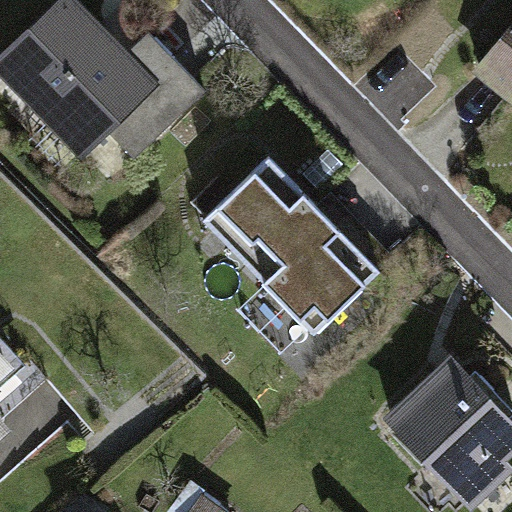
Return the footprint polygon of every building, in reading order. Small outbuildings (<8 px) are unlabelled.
[(106,36),(74,4),(0,77),(0,78),(92,170),(120,142),(146,168),(212,102),(154,44),(134,64),(106,36)] [(511,43),(479,83),(500,100),(511,110),(511,43)] [(308,332),(375,267),(317,207),(260,149),(193,214),(308,332)] [(0,388),(21,370),(0,345),(0,449),(16,436),(0,417),(0,388)] [(511,412),(505,406),(458,354),(387,418),(472,511),(511,475),(511,462),(510,460),(511,458),(511,412)] [(191,511),(236,511),(212,490),(191,511)]
